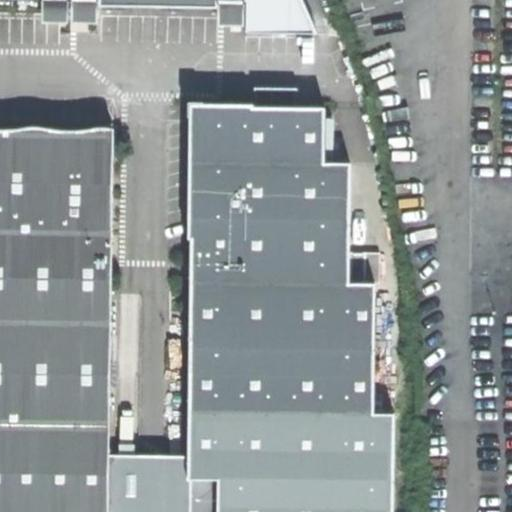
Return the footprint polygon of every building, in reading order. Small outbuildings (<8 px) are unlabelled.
[(218,1),(249,2),(248,0),(98,0),(98,7),(217,8),(218,1)] [(302,0),(248,0),(249,2),(248,36),(319,37),(302,0)] [(189,413),(373,415),(374,288),(350,288),(351,166),(324,166),(325,111),(253,110),(253,107),(213,106),(192,106),(191,237),(191,241),(189,413)] [(0,511),(106,511),(108,456),(113,128),(104,128),(87,128),(75,131),(55,130),(41,126),(27,127),(17,130),(4,130),(0,129),(0,511)] [(397,511),(399,415),(373,415),(189,413),(189,456),(188,473),(222,473),(221,511),(397,511)] [(106,511),(221,511),(222,473),(188,473),(189,456),(108,456),(106,511)]
